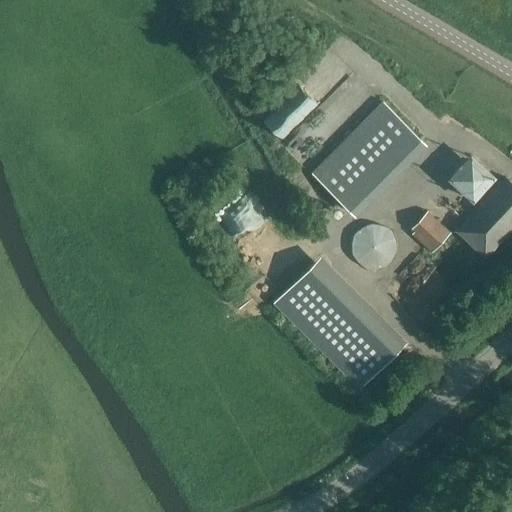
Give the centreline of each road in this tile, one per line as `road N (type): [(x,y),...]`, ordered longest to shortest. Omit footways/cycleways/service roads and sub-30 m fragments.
road 1 (unclassified): [(305,511),(358,485),(511,342)]
road 2 (tertiary): [(511,74),(387,0)]
